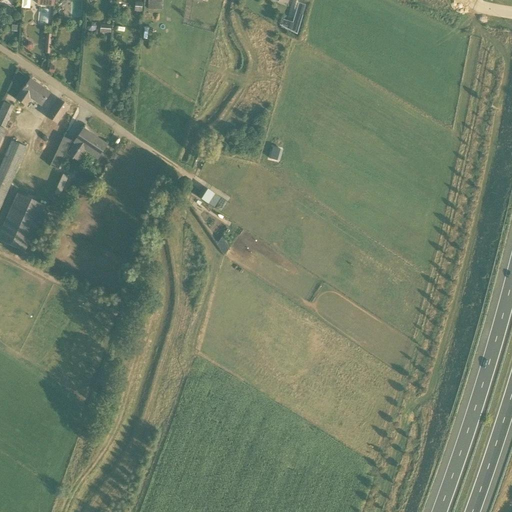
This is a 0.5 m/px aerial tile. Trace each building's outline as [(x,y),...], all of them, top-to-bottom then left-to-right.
[(21,0),(21,8),(22,8),(29,9),(30,0),(21,0)] [(146,0),(146,9),(162,10),(162,0),(146,0)] [(176,2),(174,23),(182,23),(184,2),(176,2)] [(292,23),(292,26),(298,27),(299,25),(301,17),(295,15),(292,23)] [(30,80),(16,100),(25,106),(31,99),(41,106),(50,93),(30,80)] [(59,100),(47,118),(57,125),(69,106),(59,100)] [(106,145),(83,130),(74,143),(75,144),(68,155),(78,161),(85,150),(98,158),(106,145)] [(0,165),(0,209),(27,148),(11,141),(0,165)] [(58,170),(66,152),(59,148),(58,148),(50,166),(58,170)] [(61,195),(68,176),(63,174),(56,193),(61,195)] [(215,208),(221,198),(204,187),(198,198),(215,208)] [(0,241),(24,252),(44,206),(17,194),(0,232),(0,241)] [(222,238),(217,245),(225,256),(230,249),(222,238)]
